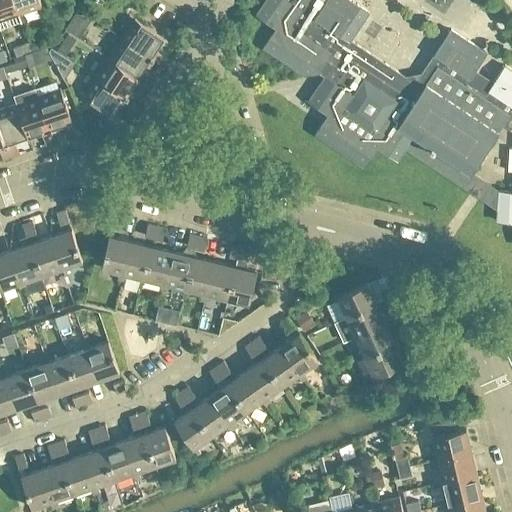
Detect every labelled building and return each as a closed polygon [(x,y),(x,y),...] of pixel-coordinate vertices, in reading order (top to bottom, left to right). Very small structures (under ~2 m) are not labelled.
[(0,0),(0,28),(0,29),(22,21),(19,13),(14,0),(0,0)] [(41,5),(39,0),(14,0),(19,13),(41,5)] [(511,68),(505,64),(492,84),(473,72),(486,52),(451,28),(415,82),(351,40),(369,11),(352,0),(265,0),(256,14),(276,27),(263,47),(304,74),(318,72),(320,68),(327,72),(308,100),(328,113),(315,133),(365,166),(378,146),(398,160),(406,148),(465,187),(474,173),(471,171),(503,124),(511,129),(511,190),(498,190),(496,220),(511,221),(511,68)] [(156,49),(164,37),(135,18),(122,37),(163,65),(167,57),(156,49)] [(67,21),(61,40),(76,45),(82,26),(67,21)] [(163,65),(122,37),(109,56),(138,76),(146,64),(158,72),(163,65)] [(38,38),(29,41),(33,51),(41,48),(38,38)] [(29,40),(12,45),(16,57),(24,54),(33,51),(29,41),(29,40)] [(33,51),(24,54),(28,64),(36,62),(33,51)] [(130,87),(138,76),(109,56),(97,75),(138,103),(142,95),(130,87)] [(138,103),(97,75),(83,95),(112,114),(121,102),(133,110),(138,103)] [(72,120),(60,87),(38,95),(54,141),(62,138),(57,125),(72,120)] [(54,141),(38,95),(16,102),(28,135),(41,130),(46,144),(54,141)] [(28,135),(16,102),(0,107),(0,124),(11,156),(19,153),(14,140),(28,135)] [(11,156),(0,124),(0,151),(3,159),(11,156)] [(69,220),(65,209),(56,212),(60,223),(69,220)] [(120,229),(123,217),(114,215),(111,226),(120,229)] [(32,220),(24,223),(28,234),(36,231),(32,220)] [(19,237),(28,234),(24,223),(15,226),(19,237)] [(145,235),(153,237),(156,225),(148,223),(145,235)] [(165,227),(156,225),(153,237),(162,239),(165,227)] [(68,273),(65,265),(83,259),(72,228),(51,235),(64,274),(68,273)] [(187,245),(195,247),(198,235),(190,233),(187,245)] [(121,280),(130,239),(109,234),(101,267),(119,271),(117,279),(121,280)] [(64,274),(51,235),(30,242),(41,274),(58,268),(61,275),(64,274)] [(207,237),(198,235),(195,247),(204,249),(207,237)] [(144,277),(151,245),(130,239),(121,280),(124,281),(126,273),(144,277)] [(27,287),(24,279),(41,274),(30,242),(10,249),(23,288),(27,287)] [(229,255),(237,257),(240,245),(231,243),(229,255)] [(163,290),(172,250),(151,245),(144,277),(161,281),(159,289),(163,290)] [(249,248),(240,245),(237,257),(246,259),(249,248)] [(23,288),(10,249),(0,252),(0,286),(0,288),(17,282),(20,289),(23,288)] [(186,287),(193,255),(172,250),(163,290),(166,291),(168,283),(186,287)] [(205,300),(214,260),(193,255),(186,287),(203,291),(201,299),(205,300)] [(228,297),(235,265),(214,260),(205,300),(208,301),(210,293),(228,297)] [(247,310),(257,270),(235,265),(228,297),(246,302),(244,309),(247,310)] [(377,302),(368,281),(330,299),(331,302),(339,298),(346,315),(377,302)] [(380,290),(384,298),(395,293),(391,285),(380,290)] [(399,302),(395,293),(384,298),(388,307),(399,302)] [(386,321),(377,302),(346,315),(354,332),(347,335),(348,338),(386,321)] [(168,306),(165,321),(177,323),(180,309),(168,306)] [(306,310),(298,316),(305,329),(314,323),(306,310)] [(295,325),(288,315),(280,321),(287,331),(295,325)] [(395,341),(386,321),(348,338),(350,342),(357,338),(364,355),(395,341)] [(398,329),(402,338),(413,333),(409,325),(398,329)] [(318,359),(299,332),(281,345),(305,379),(308,376),(303,370),(318,359)] [(417,341),(413,333),(402,338),(406,346),(417,341)] [(259,335),(252,341),(259,350),(266,345),(259,335)] [(119,371),(109,340),(91,346),(88,338),(85,339),(98,378),(119,371)] [(98,378),(85,339),(81,340),(84,348),(67,354),(78,385),(98,378)] [(251,356),(259,350),(252,341),(244,346),(251,356)] [(404,361),(395,341),(364,355),(372,372),(365,375),(366,378),(404,361)] [(305,379),(281,345),(263,357),(282,384),(297,374),(302,381),(305,379)] [(320,353),(324,365),(342,359),(338,346),(320,353)] [(78,385),(67,354),(50,360),(47,352),(44,353),(58,392),(78,385)] [(58,392),(44,353),(40,355),(43,362),(26,368),(37,399),(58,392)] [(282,384),(263,357),(245,369),(269,403),(272,401),(268,395),(282,384)] [(224,360),(216,365),(223,375),(231,370),(224,360)] [(216,380),(223,375),(216,365),(209,371),(216,380)] [(37,399),(26,368),(9,374),(7,366),(3,368),(17,406),(37,399)] [(0,412),(17,406),(3,368),(0,368),(0,369),(2,376),(0,377),(0,412)] [(269,403),(245,369),(228,382),(247,409),(262,399),(266,405),(269,403)] [(126,390),(122,379),(113,382),(117,393),(126,390)] [(247,409),(228,382),(210,394),(234,428),(237,426),(232,419),(247,409)] [(188,385),(181,390),(188,400),(195,395),(188,385)] [(89,390),(81,393),(84,404),(93,401),(89,390)] [(180,405),(188,400),(181,390),(174,395),(180,405)] [(76,407),(84,404),(81,393),(72,396),(76,407)] [(234,428),(210,394),(192,406),(211,434),(226,424),(231,430),(234,428)] [(48,404),(40,407),(44,418),(52,415),(48,404)] [(211,434),(192,406),(174,419),(198,453),(201,451),(196,445),(211,434)] [(35,421),(44,418),(40,407),(31,410),(35,421)] [(146,411),(137,413),(141,425),(150,422),(146,411)] [(133,428),(141,425),(137,413),(129,416),(133,428)] [(7,418),(0,420),(0,424),(3,433),(11,430),(7,418)] [(472,451),(466,427),(456,430),(453,418),(430,424),(433,435),(432,435),(438,459),(472,451)] [(105,425),(97,427),(100,439),(109,436),(105,425)] [(178,464),(165,425),(144,432),(155,464),(172,458),(175,465),(178,464)] [(92,442),(100,439),(97,427),(88,430),(92,442)] [(140,477),(138,470),(155,464),(144,432),(124,439),(137,478),(140,477)] [(359,438),(351,441),(355,450),(357,449),(362,447),(359,438)] [(64,439),(56,442),(60,453),(68,450),(64,439)] [(137,478),(124,439),(103,446),(114,478),(131,472),(134,480),(137,478)] [(51,456),(60,453),(56,442),(47,445),(51,456)] [(100,491),(97,484),(114,478),(103,446),(83,454),(96,493),(100,491)] [(477,473),(472,451),(438,459),(443,481),(477,473)] [(27,464),(23,453),(14,456),(18,467),(27,464)] [(96,493),(83,454),(62,461),(73,492),(90,486),(93,494),(96,493)] [(395,458),(398,468),(410,465),(408,455),(395,458)] [(59,505),(56,498),(73,492),(62,461),(42,468),(55,507),(59,505)] [(412,475),(410,465),(398,468),(400,478),(412,475)] [(55,507),(42,468),(21,475),(32,506),(49,500),(52,508),(55,507)] [(482,495),(477,473),(443,481),(448,503),(482,495)] [(486,511),(482,495),(448,503),(450,511),(486,511)] [(403,511),(399,496),(376,501),(378,511),(403,511)] [(406,503),(408,511),(410,511),(421,510),(418,500),(406,503)] [(378,511),(376,501),(354,507),(355,511),(378,511)]
